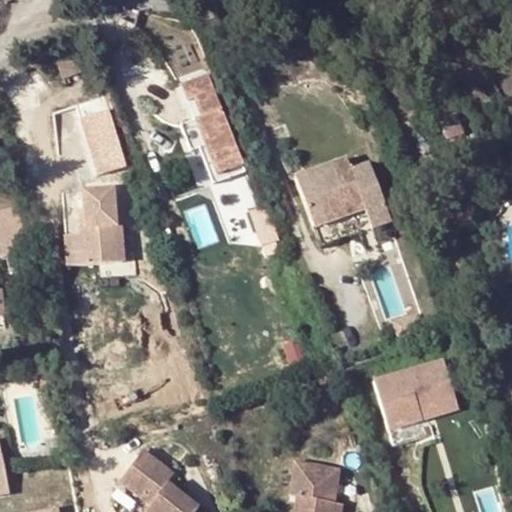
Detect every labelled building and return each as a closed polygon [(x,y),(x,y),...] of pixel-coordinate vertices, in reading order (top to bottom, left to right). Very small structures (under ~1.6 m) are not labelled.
[(90,73),(84,57),(64,64),(70,80),(90,73)] [(244,158),(211,75),(189,84),(195,101),(202,120),(212,146),(224,176),(248,167),(244,158)] [(188,102),(195,101),(189,84),(182,87),(188,102)] [(464,135),(457,116),(442,122),(448,140),(464,135)] [(347,160),(294,179),(313,230),(364,211),(371,230),(391,223),(369,166),(352,172),(347,160)] [(65,234),(66,263),(121,261),(120,223),(115,223),(113,188),(84,189),(85,212),(86,224),(81,225),(81,233),(65,234)] [(265,210),(279,243),(288,238),(275,206),(265,210)] [(364,211),(313,230),(320,249),(371,230),(364,211)] [(0,244),(26,242),(20,212),(0,215),(0,244)] [(423,329),(418,314),(392,322),(397,338),(423,329)] [(427,436),(422,421),(418,409),(454,398),(443,362),(373,383),(393,447),(427,436)] [(55,390),(51,369),(38,372),(42,392),(55,390)] [(418,409),(422,421),(458,409),(454,398),(418,409)] [(175,477),(137,456),(119,488),(153,507),(150,511),(204,511),(199,509),(203,503),(170,486),(175,477)] [(338,506),(344,473),(299,464),(294,496),(302,498),(299,511),(345,511),(347,507),(338,506)]
